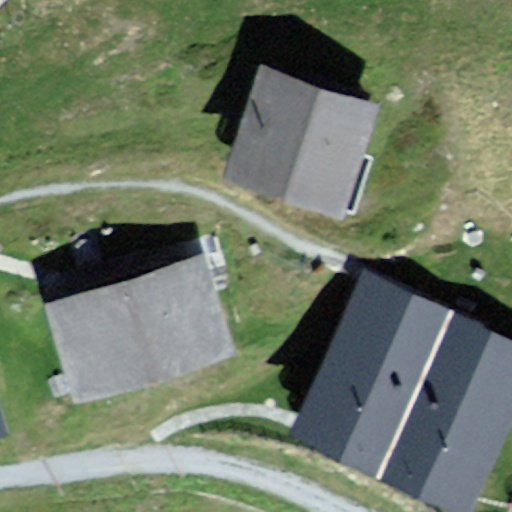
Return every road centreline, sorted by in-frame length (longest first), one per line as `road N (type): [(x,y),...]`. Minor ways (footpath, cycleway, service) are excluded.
road 1 (track): [(331,511),(237,472),(144,458),(0,482)]
road 2 (track): [(0,132),(113,57),(249,0)]
